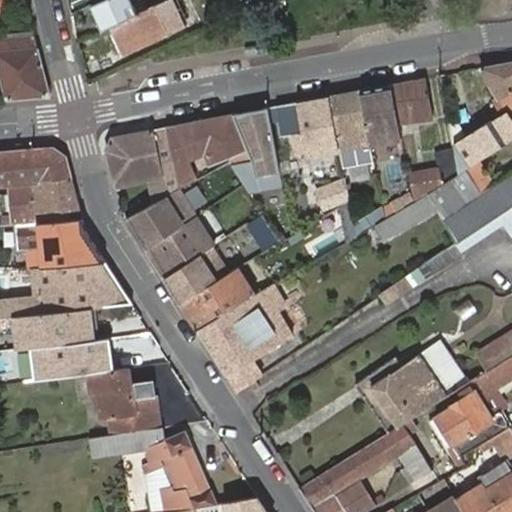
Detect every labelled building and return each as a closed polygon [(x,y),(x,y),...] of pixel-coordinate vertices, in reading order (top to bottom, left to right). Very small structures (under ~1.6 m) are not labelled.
[(0,0),(0,8),(25,2),(24,0),(0,0)] [(164,0),(160,2),(111,25),(124,54),(177,29),(167,6),(173,4),(170,0),(164,0)] [(48,93),(34,36),(0,40),(0,71),(7,97),(48,93)] [(511,60),(478,66),(495,95),(492,98),(506,121),(511,117),(511,60)] [(425,76),(390,82),(396,120),(431,114),(425,76)] [(390,82),(364,87),(373,144),(398,139),(396,120),(390,82)] [(328,94),(339,149),(373,144),(364,87),(328,94)] [(266,106),(270,126),(279,124),(282,139),(294,137),(298,155),(313,152),(313,154),(339,149),(328,94),(266,106)] [(266,106),(192,120),(202,148),(209,164),(235,156),(238,162),(248,159),(252,164),(276,158),(270,126),(266,106)] [(493,117),(452,142),(452,146),(457,171),(463,167),(507,140),(498,126),(493,117)] [(511,117),(506,121),(498,126),(507,140),(511,137),(511,117)] [(192,120),(164,125),(173,161),(202,148),(192,120)] [(145,176),(153,203),(163,198),(181,189),(173,161),(164,125),(150,128),(111,135),(105,148),(115,183),(145,176)] [(0,224),(16,223),(81,217),(64,154),(54,144),(0,149),(0,183),(11,182),(14,215),(0,216),(0,224)] [(373,144),(339,149),(343,169),(376,163),(373,144)] [(433,151),(436,169),(452,166),(453,173),(457,171),(452,146),(433,151)] [(192,157),(173,161),(181,189),(204,177),(192,157)] [(404,175),(407,201),(425,191),(453,173),(452,166),(436,169),(404,175)] [(425,191),(433,204),(456,241),(499,215),(511,206),(511,169),(480,189),(463,167),(457,171),(453,173),(425,191)] [(321,207),(349,199),(344,178),(315,186),(321,207)] [(123,220),(160,280),(177,306),(181,302),(228,274),(217,246),(181,189),(163,198),(153,203),(123,220)] [(384,215),(377,220),(385,233),(433,204),(425,191),(407,201),(384,215)] [(511,206),(499,215),(505,224),(511,235),(511,206)] [(505,224),(499,215),(456,241),(463,251),(505,224)] [(30,248),(32,268),(106,262),(84,227),(81,217),(16,223),(19,249),(30,248)] [(424,263),(432,277),(466,255),(463,251),(456,241),(424,263)] [(106,262),(32,268),(37,295),(0,297),(0,301),(3,318),(84,308),(133,302),(106,262)] [(420,284),(432,277),(424,263),(412,272),(417,280),(420,284)] [(253,296),(236,269),(228,274),(222,278),(239,305),(253,296)] [(388,300),(417,280),(412,272),(383,292),(388,300)] [(239,305),(222,278),(181,302),(198,329),(239,305)] [(284,305),(271,284),(263,289),(277,310),(284,305)] [(263,289),(253,296),(239,305),(198,329),(228,374),(252,358),(291,334),(277,310),(263,289)] [(459,319),(477,309),(471,297),(452,307),(459,319)] [(84,308),(3,318),(7,350),(23,348),(28,381),(90,372),(106,370),(102,337),(88,339),(84,308)] [(484,372),(511,353),(511,329),(473,354),(484,372)] [(402,424),(428,407),(462,385),(469,381),(443,342),(408,364),(371,387),(397,427),(402,424)] [(511,353),(484,372),(475,377),(487,395),(495,389),(511,378),(511,353)] [(385,434),(397,427),(371,387),(408,364),(401,354),(355,384),(385,434)] [(252,358),(228,374),(238,390),(262,374),(252,358)] [(116,432),(162,426),(156,390),(148,390),(138,392),(135,379),(132,379),(130,367),(106,370),(90,372),(92,391),(102,390),(107,421),(114,420),(116,432)] [(511,425),(511,416),(495,389),(487,395),(475,377),(469,381),(462,385),(468,395),(450,406),(452,409),(436,419),(453,447),(457,444),(464,456),(492,439),(509,428),(511,425)] [(138,392),(148,390),(146,378),(135,379),(138,392)] [(436,419),(428,407),(402,424),(409,435),(436,419)] [(409,435),(402,424),(397,427),(385,434),(301,487),(316,511),(361,511),(376,503),(361,479),(399,455),(415,444),(409,435)] [(92,457),(144,449),(149,461),(142,464),(146,473),(152,511),(161,511),(191,507),(217,502),(185,429),(166,437),(164,425),(162,426),(116,432),(89,436),(92,457)] [(511,433),(509,428),(492,439),(507,462),(511,458),(511,433)] [(399,455),(414,479),(431,469),(415,444),(399,455)] [(481,484),(457,499),(464,511),(511,511),(511,466),(511,465),(507,467),(502,465),(479,479),(481,484)] [(192,511),(191,507),(161,511),(267,511),(256,495),(224,501),(225,511),(192,511)] [(430,511),(464,511),(457,499),(455,497),(430,511)]
